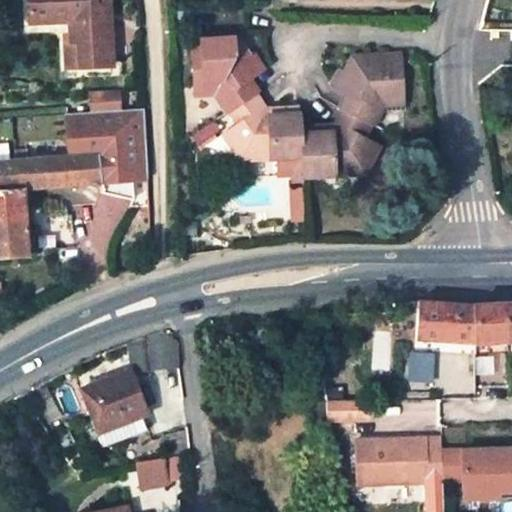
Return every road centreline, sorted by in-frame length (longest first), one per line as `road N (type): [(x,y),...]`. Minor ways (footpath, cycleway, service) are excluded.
road 1 (unknown): [(153,0),(154,301)]
road 2 (secondary): [(479,268),(294,271),(181,292)]
road 3 (residential): [(465,0),(458,105),(479,268)]
road 4 (residential): [(209,511),(181,292)]
road 5 (secondary): [(181,292),(77,326),(0,369)]
